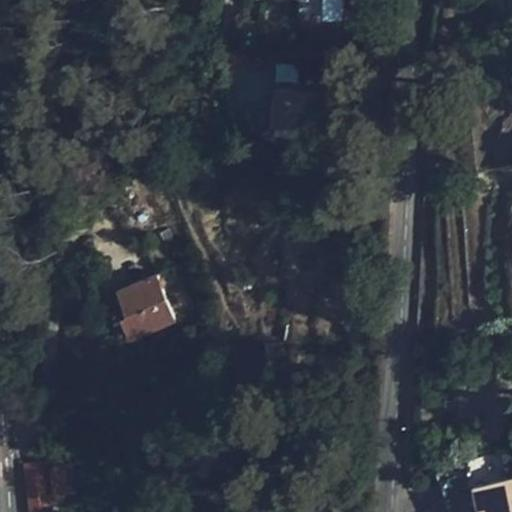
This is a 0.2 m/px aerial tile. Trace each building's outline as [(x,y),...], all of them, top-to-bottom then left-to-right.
[(299,78),(298,91),(277,89),(273,130),(333,135),(335,115),(342,116),(344,95),(313,93),(314,78),(299,78)] [(120,288),(126,305),(130,312),(123,315),(131,337),(176,320),(157,274),(120,288)] [(121,308),(123,315),(130,312),(126,305),(121,308)] [(159,392),(149,366),(130,373),(140,399),(159,392)] [(50,457),(51,467),(67,465),(66,455),(50,457)] [(26,466),(32,509),(49,507),(48,494),(72,491),(70,481),(76,481),(74,470),(68,471),(67,465),(51,467),(45,468),(44,463),(26,466)] [(511,511),(511,473),(477,481),(483,511),(511,511)]
